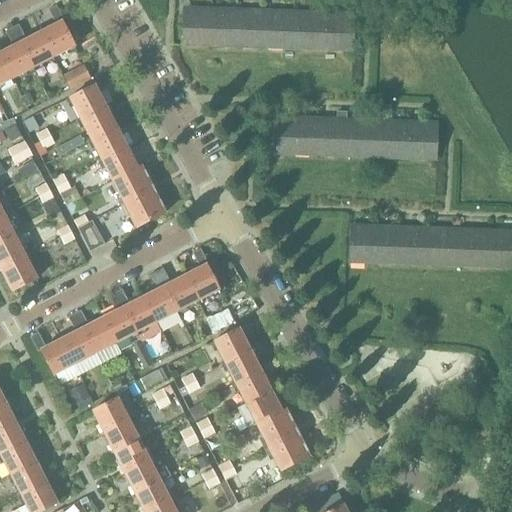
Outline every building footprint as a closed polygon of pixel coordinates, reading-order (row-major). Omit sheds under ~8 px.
[(57,25),(41,33),(54,58),(75,47),(62,22),(64,21),(57,6),(49,10),(57,25)] [(13,28),(33,68),(54,58),(41,33),(27,40),(19,25),(13,28)] [(32,69),(33,68),(13,28),(6,32),(14,47),(0,53),(13,79),(25,73),(38,97),(42,105),(49,102),(32,69)] [(208,44),(205,95),(406,106),(406,103),(420,104),(423,56),(406,55),(406,63),(240,54),(240,45),(208,44)] [(0,85),(13,79),(0,53),(0,85)] [(83,66),(61,77),(69,91),(90,80),(83,66)] [(80,119),(105,106),(95,86),(70,99),(80,119)] [(29,94),(21,98),(26,108),(34,104),(29,94)] [(91,140),(116,127),(105,106),(80,119),(91,140)] [(37,130),(34,124),(31,118),(22,123),(28,135),(37,130)] [(0,132),(15,125),(12,119),(8,122),(7,121),(3,123),(1,119),(0,119),(0,132)] [(20,137),(15,126),(4,132),(10,143),(20,137)] [(101,160),(126,147),(116,127),(91,140),(101,160)] [(40,143),(50,137),(46,130),(36,135),(40,143)] [(55,150),(59,156),(84,143),(80,136),(55,150)] [(54,145),(50,137),(40,143),(44,150),(54,145)] [(11,158),(27,150),(23,143),(7,150),(11,158)] [(112,181),(137,168),(126,147),(101,160),(112,181)] [(31,158),(27,150),(11,158),(15,166),(25,161),(31,158)] [(33,164),(18,172),(22,180),(38,172),(33,164)] [(124,204),(153,189),(141,166),(137,168),(112,181),(124,204)] [(56,188),(66,183),(62,175),(52,180),(56,188)] [(70,190),(66,183),(56,188),(60,196),(70,190)] [(38,197),(49,191),(45,184),(34,189),(38,197)] [(165,213),(153,189),(124,204),(136,228),(165,213)] [(53,199),(49,191),(38,197),(42,205),(53,199)] [(66,207),(73,203),(80,200),(77,193),(62,201),(66,207)] [(0,219),(4,217),(15,212),(9,201),(0,206),(0,219)] [(310,213),(307,264),(508,275),(508,272),(511,272),(511,224),(508,224),(508,232),(342,223),(342,215),(310,213)] [(73,221),(77,229),(88,223),(83,216),(73,221)] [(0,245),(15,238),(4,217),(0,219),(0,245)] [(77,229),(89,253),(103,245),(91,222),(88,223),(77,229)] [(56,232),(59,239),(70,233),(67,226),(56,232)] [(63,246),(74,240),(70,233),(59,239),(63,246)] [(23,254),(15,238),(0,245),(0,269),(1,271),(26,259),(37,253),(32,244),(25,248),(27,252),(23,254)] [(186,276),(199,301),(219,290),(207,265),(209,264),(201,249),(193,253),(201,268),(186,276)] [(36,280),(26,259),(1,271),(12,293),(36,280)] [(199,301),(186,276),(171,283),(164,268),(158,271),(178,311),(199,301)] [(178,311),(158,271),(151,275),(159,290),(145,297),(158,322),(178,311)] [(158,322),(145,297),(130,304),(123,289),(116,293),(137,333),(158,322)] [(137,333),(116,293),(110,296),(118,311),(103,318),(116,343),(137,333)] [(116,343),(103,318),(89,326),(81,311),(75,314),(96,354),(116,343)] [(96,354),(75,314),(69,317),(77,332),(62,340),(75,364),(96,354)] [(224,362),(249,349),(239,329),(214,342),(224,362)] [(75,364),(62,340),(47,348),(39,333),(31,337),(39,352),(42,351),(54,375),(75,364)] [(235,382),(260,370),(249,349),(224,362),(235,382)] [(245,403),(270,391),(260,370),(235,382),(245,403)] [(184,387),(195,382),(191,374),(181,380),(184,387)] [(199,389),(195,382),(184,387),(188,395),(199,389)] [(151,395),(155,403),(166,397),(163,390),(151,395)] [(281,411),(270,391),(245,403),(246,404),(237,409),(248,429),(256,425),(256,424),(281,411)] [(166,397),(155,403),(159,411),(170,405),(166,397)] [(103,432),(128,419),(118,399),(93,411),(103,432)] [(0,428),(14,421),(4,401),(0,402),(0,428)] [(268,448),(297,433),(285,409),(281,411),(256,424),(256,425),(268,448)] [(103,432),(114,453),(139,440),(128,419),(103,432)] [(199,432),(210,426),(207,419),(196,424),(199,432)] [(0,454),(25,442),(14,421),(0,428),(0,454)] [(214,434),(210,426),(199,432),(203,439),(214,434)] [(179,433),(183,441),(194,435),(190,427),(179,433)] [(309,457),(297,433),(268,448),(280,472),(309,457)] [(194,435),(183,441),(187,448),(198,443),(194,435)] [(139,440),(114,453),(125,473),(149,461),(139,440)] [(0,454),(10,475),(35,463),(25,442),(0,454)] [(156,473),(149,461),(125,473),(135,494),(160,481),(170,477),(165,468),(156,473)] [(228,461),(217,466),(221,474),(232,468),(228,461)] [(21,496),(46,483),(35,463),(10,475),(21,496)] [(221,474),(225,481),(235,476),(232,468),(221,474)] [(200,475),(204,482),(215,477),(212,469),(200,475)] [(208,490),(219,484),(215,477),(204,482),(208,490)] [(150,511),(171,502),(160,481),(135,494),(144,511),(150,511)] [(41,511),(57,504),(46,483),(21,496),(29,511),(41,511)] [(176,511),(175,511),(171,502),(150,511),(189,511),(187,507),(176,511)]
